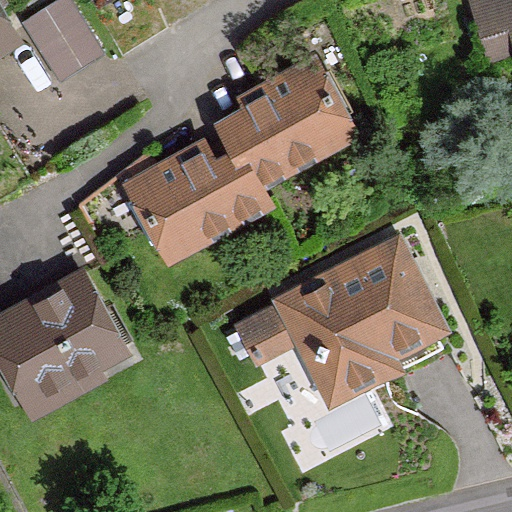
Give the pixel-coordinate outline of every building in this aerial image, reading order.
[(511,0),(465,0),(485,67),(511,59),(511,0)] [(0,54),(23,40),(0,3),(0,54)] [(257,192),(359,136),(317,61),(215,117),(222,128),(126,181),(168,258),(265,206),(257,192)] [(328,409),(453,346),(398,238),(273,301),(328,409)] [(0,372),(33,429),(142,366),(88,275),(0,326),(0,372)]
